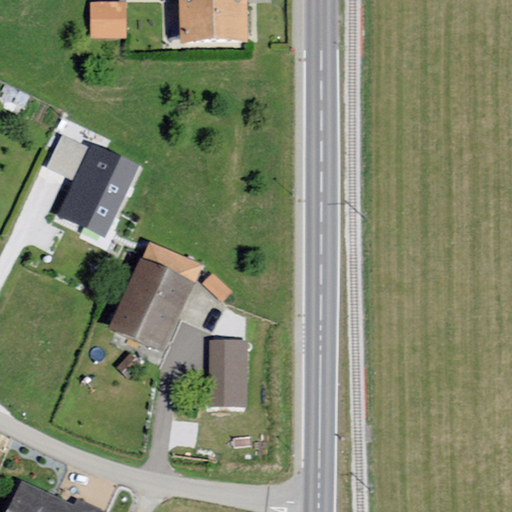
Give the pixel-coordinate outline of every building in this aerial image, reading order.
[(248,0),(129,0),(129,3),(181,2),(182,50),(250,49),(248,0)] [(125,63),(129,31),(94,27),(90,60),(125,63)] [(139,163),(60,129),(45,165),(74,178),(58,213),(108,234),(139,163)] [(204,272),(151,248),(143,266),(140,264),(109,334),(164,359),(204,272)] [(232,296),(213,278),(203,288),(223,306),(232,296)] [(209,340),(208,403),(246,404),(247,340),(209,340)] [(93,511),(77,504),(74,510),(23,486),(10,511),(93,511)]
